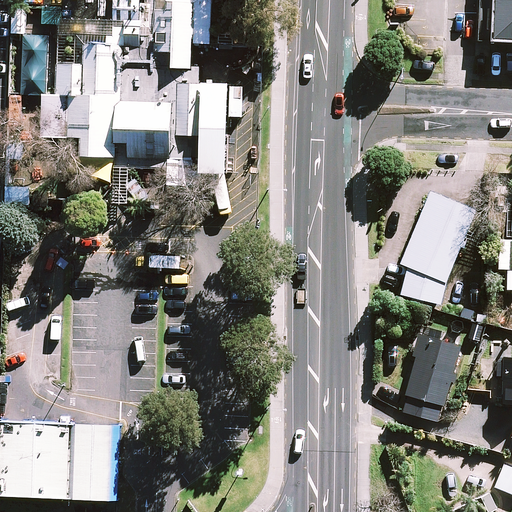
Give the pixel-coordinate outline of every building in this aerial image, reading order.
[(107,0),(31,0),(30,33),(106,36),(107,0)] [(511,44),(511,0),(494,0),(493,43),(511,44)] [(203,73),(195,72),(196,46),(199,46),(200,30),(200,23),(197,23),(198,10),(168,9),(168,17),(159,17),(158,44),(127,42),(127,51),(86,49),(85,71),(63,70),(64,40),(29,39),(17,38),(16,61),(14,85),(59,87),(56,143),(81,144),(80,171),(116,172),(115,192),(123,192),(131,192),(132,173),(173,175),(175,141),(206,142),(206,141),(207,114),(208,91),(202,91),(203,73)] [(229,115),(207,114),(206,141),(228,142),(229,115)] [(476,212),(430,193),(400,265),(408,268),(401,297),(441,306),(446,284),(476,212)] [(447,409),(450,410),(457,386),(460,387),(462,377),(459,376),(467,350),(424,338),(417,361),(421,362),(411,399),(413,400),(447,409)] [(443,426),(447,409),(413,400),(408,416),(443,426)] [(0,437),(0,496),(71,499),(73,424),(1,422),(0,437)] [(97,425),(73,424),(71,499),(94,500),(121,501),(122,477),(124,426),(97,425)] [(499,490),(511,496),(511,469),(508,468),(499,490)] [(500,511),(493,495),(478,503),(481,511),(500,511)] [(457,511),(481,511),(478,503),(457,511)]
